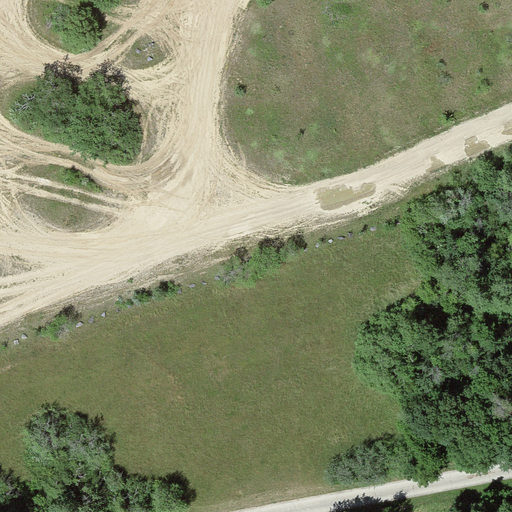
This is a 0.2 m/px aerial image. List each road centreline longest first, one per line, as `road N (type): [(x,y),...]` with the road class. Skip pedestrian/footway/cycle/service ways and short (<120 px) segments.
road 1 (track): [(0,244),(344,196),(511,125)]
road 2 (track): [(210,0),(193,74),(195,221)]
road 3 (track): [(0,306),(195,221)]
